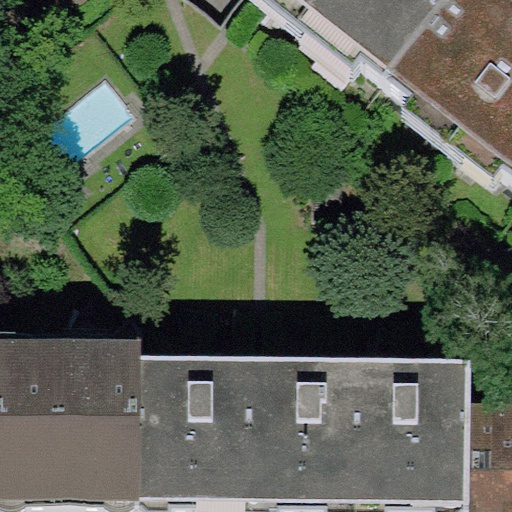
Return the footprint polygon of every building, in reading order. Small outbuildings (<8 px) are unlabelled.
[(266,0),(384,92),(455,0),(266,0)] [(511,1),(510,0),(455,0),(384,92),(511,191),(511,1)] [(137,511),(139,372),(139,340),(128,325),(112,341),(0,340),(0,511),(137,511)] [(466,511),(467,424),(468,375),(139,372),(137,511),(466,511)] [(511,511),(511,424),(467,424),(466,511),(511,511)]
